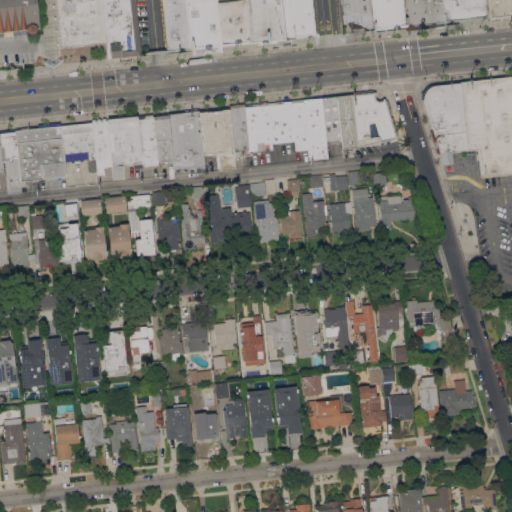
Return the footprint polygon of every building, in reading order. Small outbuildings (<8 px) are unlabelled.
[(34,33),(33,33),(31,34),(28,34),(26,33),(25,32),(24,29),(0,31),(0,0),(34,0),(38,32),(34,33)] [(107,59),(105,43),(62,48),(57,0),(103,0),(110,58),(107,59)] [(103,0),(134,0),(141,55),(110,58),(103,0)] [(166,50),(160,0),(186,0),(191,48),(166,50)] [(186,0),(217,0),(222,46),(221,49),(191,52),(191,48),(186,0)] [(245,0),(250,43),(222,46),(217,0),(218,3),(245,0)] [(280,0),(284,39),(277,40),(277,43),(259,45),(259,43),(250,43),(245,0),(280,0)] [(280,0),(312,0),(316,36),(284,39),(280,0)] [(365,29),(364,28),(353,30),(352,31),(351,31),(351,30),(351,29),(347,23),(346,25),(344,25),(343,25),(342,24),(342,23),(339,0),(369,0),(372,28),(365,29)] [(369,0),(403,0),(405,17),(406,17),(407,26),(373,30),(372,28),(369,0)] [(409,17),(407,0),(441,0),(444,23),(407,26),(406,17),(409,17)] [(483,0),(485,17),(458,19),(458,22),(444,23),(441,0),(483,0)] [(511,15),(488,18),(486,0),(511,0),(511,15)] [(511,170),(481,174),(479,150),(475,150),(475,153),(468,154),(467,151),(452,153),(454,164),(442,165),(439,153),(437,154),(431,131),(433,130),(424,101),(424,100),(421,100),(422,96),(423,93),(423,91),(425,89),(428,86),(431,84),(435,84),(435,85),(460,83),(460,82),(511,76),(511,170)] [(352,95),(353,95),(353,92),(359,91),(359,95),(360,95),(360,91),(366,91),(366,94),(367,94),(367,91),(373,90),(373,93),(374,93),(376,94),(378,93),(380,92),(381,93),(383,94),(383,95),(384,97),(383,99),(386,100),(386,101),(388,101),(392,113),(390,113),(391,118),(393,117),(398,134),(396,135),(397,138),(380,143),(379,142),(364,144),(364,140),(357,140),(358,148),(357,148),(352,95)] [(326,141),(321,98),(330,97),(329,94),(336,93),(336,96),(341,140),(340,141),(340,140),(326,141)] [(341,95),(341,96),(344,96),(344,95),(352,94),(352,95),(357,148),(342,149),(341,140),(336,96),(341,95)] [(321,98),(326,141),(327,158),(309,160),(308,150),(296,151),(295,142),(290,101),(321,98)] [(264,145),(260,104),(290,101),(295,142),(272,144),(273,150),(270,150),(270,145),(264,145)] [(234,154),(229,107),(230,107),(229,105),(244,104),(249,151),(249,153),(246,154),(245,150),(242,150),(242,153),(234,154)] [(249,151),(244,104),(245,104),(245,105),(260,104),(264,145),(265,150),(257,151),(257,150),(249,151)] [(203,154),(198,111),(229,107),(234,154),(236,169),(221,171),(220,168),(217,168),(216,158),(219,157),(219,155),(217,155),(217,153),(203,154)] [(188,168),(188,171),(184,171),(184,169),(174,170),(173,161),(168,113),(168,114),(198,111),(203,154),(204,167),(188,168)] [(158,163),(152,114),(153,114),(159,114),(160,115),(162,115),(162,114),(168,113),(173,161),(167,162),(168,163),(164,163),(164,162),(158,163)] [(158,165),(143,167),(143,163),(142,164),(137,115),(145,114),(145,115),(152,114),(158,163),(158,165)] [(142,164),(127,165),(127,164),(124,164),(123,164),(124,178),(123,178),(124,179),(114,180),(114,179),(113,179),(112,167),(111,167),(106,118),(108,119),(108,121),(108,118),(119,117),(119,119),(128,118),(128,116),(137,115),(142,164)] [(91,121),(92,121),(92,120),(93,120),(94,120),(95,120),(96,121),(96,122),(96,123),(97,123),(97,121),(97,120),(98,119),(100,119),(101,119),(101,120),(102,121),(102,122),(103,120),(103,119),(105,118),(106,118),(111,167),(104,167),(105,175),(97,176),(97,171),(96,171),(91,121)] [(91,121),(96,171),(89,172),(88,161),(89,160),(89,159),(83,160),(83,161),(81,161),(80,159),(76,124),(77,123),(77,122),(81,121),(81,122),(91,121),(91,123),(91,121)] [(21,187),(26,186),(26,181),(58,178),(58,179),(61,179),(61,177),(66,177),(65,162),(61,126),(60,126),(60,123),(38,125),(38,128),(34,129),(34,128),(15,130),(21,187)] [(61,126),(64,126),(64,125),(76,124),(80,159),(74,160),(75,162),(72,162),(71,161),(65,162),(61,126)] [(21,193),(8,194),(6,176),(7,176),(5,162),(3,162),(4,172),(0,172),(0,131),(15,130),(21,187),(21,193)] [(362,170),(364,184),(350,185),(348,172),(362,170)] [(374,186),(373,173),(385,172),(386,185),(374,186)] [(331,191),(329,174),(335,173),(335,176),(347,175),(348,189),(331,191)] [(323,187),(311,188),(310,175),(322,174),(323,187)] [(300,191),(288,192),(287,180),(298,179),(300,191)] [(265,182),(266,195),(252,197),(250,184),(265,182)] [(252,206),(238,208),(236,194),(235,189),(238,189),(238,185),(249,184),(252,206)] [(193,200),(193,198),(191,198),(190,187),(203,186),(205,199),(193,200)] [(376,226),(369,226),(370,230),(356,232),(353,200),(352,190),(367,188),(368,198),(373,197),(376,226)] [(166,204),(154,205),(152,193),(165,191),(166,204)] [(152,205),(140,207),(138,194),(151,192),(152,205)] [(313,201),(324,200),(324,205),(326,205),(327,215),(325,215),(327,228),(317,229),(317,231),(316,232),(316,235),(314,235),(314,236),(309,237),(309,236),(307,236),(305,212),(304,212),(303,194),(312,193),(313,201)] [(220,238),(221,242),(218,242),(218,243),(214,243),(214,242),(211,242),(209,218),(206,195),(216,194),(217,196),(218,196),(219,200),(220,200),(221,214),(221,208),(231,207),(232,214),(242,213),(242,211),(246,210),(246,212),(249,212),(251,235),(248,235),(220,238)] [(125,196),(127,211),(106,213),(105,198),(125,196)] [(401,196),(401,202),(403,202),(403,199),(408,199),(408,197),(411,197),(411,199),(412,199),(412,202),(413,202),(415,219),(405,220),(405,219),(393,220),(393,221),(390,221),(391,226),(388,226),(388,227),(384,228),(384,226),(381,227),(380,220),(381,220),(379,206),(378,196),(387,196),(387,197),(401,196)] [(100,199),(102,213),(82,216),(81,201),(100,199)] [(276,219),(277,219),(278,221),(277,222),(278,240),(258,242),(254,201),(268,200),(268,203),(275,202),(276,219)] [(62,203),(63,216),(76,215),(75,202),(62,203)] [(350,202),(352,213),(349,213),(351,232),(342,233),(341,231),(333,232),(331,215),(330,215),(329,205),(350,202)] [(179,204),(188,204),(188,209),(190,209),(190,214),(193,214),(193,218),(198,217),(197,212),(198,212),(197,210),(202,210),(205,243),(195,244),(195,249),(184,250),(179,204)] [(30,217),(18,218),(17,206),(29,205),(30,217)] [(80,222),(69,223),(68,211),(79,210),(80,222)] [(302,237),(292,239),(292,238),(290,238),(289,235),(283,235),(281,217),(290,216),(289,211),(300,210),(302,237)] [(46,214),(48,227),(44,227),(44,228),(33,229),(31,216),(46,214)] [(180,240),(178,240),(179,249),(169,250),(168,243),(165,243),(164,241),(159,242),(157,219),(164,219),(164,222),(169,222),(169,218),(175,218),(175,221),(178,221),(180,240)] [(131,256),(119,257),(119,256),(111,257),(108,227),(119,226),(119,224),(128,223),(131,256)] [(156,250),(147,251),(147,253),(145,253),(145,254),(142,254),(142,255),(138,255),(137,255),(135,255),(131,224),(141,223),(142,232),(154,230),(156,250)] [(107,258),(93,260),(93,259),(87,260),(84,230),(95,229),(95,227),(104,226),(107,258)] [(9,268),(0,268),(0,229),(5,229),(9,268)] [(77,253),(83,252),(84,261),(62,263),(61,248),(60,248),(59,236),(60,236),(60,231),(70,230),(70,235),(76,235),(77,253)] [(28,260),(28,266),(19,267),(19,265),(12,266),(9,234),(26,232),(29,255),(34,254),(35,259),(28,260)] [(34,254),(35,254),(33,240),(55,238),(58,265),(49,266),(48,265),(40,266),(40,264),(35,264),(35,259),(34,254)] [(348,317),(346,301),(352,300),(352,298),(355,298),(356,309),(354,309),(355,314),(364,313),(363,305),(372,304),(378,361),(370,362),(369,345),(367,345),(367,343),(366,344),(365,343),(364,343),(363,337),(366,337),(365,332),(359,333),(359,332),(354,333),(352,316),(348,317)] [(378,335),(377,327),(379,327),(376,304),(401,300),(402,312),(398,313),(400,328),(398,328),(398,330),(393,331),(393,328),(386,329),(386,334),(378,335)] [(438,300),(440,318),(451,317),(453,343),(445,343),(444,335),(441,333),(438,333),(436,331),(433,331),(433,333),(431,334),(419,335),(419,331),(414,331),(413,327),(409,327),(408,313),(407,314),(406,311),(405,311),(405,307),(407,307),(406,300),(417,300),(417,302),(438,300)] [(350,351),(343,352),(343,347),(338,347),(338,346),(331,346),(331,339),(329,339),(329,338),(328,338),(327,337),(326,337),(324,309),(329,308),(329,309),(336,308),(336,307),(345,306),(350,351)] [(321,337),(312,337),(313,346),(306,347),(306,342),(300,342),(298,322),(293,323),(292,314),(309,313),(309,310),(318,309),(321,337)] [(285,357),(277,358),(276,347),(273,348),(272,333),(266,333),(265,322),(277,321),(276,314),(289,313),(294,355),(295,354),(296,362),(286,363),(285,357)] [(255,324),(264,324),(265,339),(261,340),(262,347),(242,349),(241,341),(239,341),(239,333),(241,333),(240,323),(246,322),(245,317),(255,316),(255,324)] [(237,342),(233,343),(233,348),(221,350),(220,346),(216,347),(214,324),(225,323),(225,319),(235,319),(237,342)] [(190,323),(190,321),(195,320),(195,322),(206,321),(209,347),(208,347),(208,350),(185,353),(182,323),(190,323)] [(154,339),(148,339),(149,352),(140,353),(141,363),(141,368),(133,369),(131,340),(129,340),(128,326),(139,325),(139,326),(147,325),(147,327),(153,326),(154,339)] [(160,335),(162,335),(161,329),(163,329),(163,326),(178,325),(181,352),(162,354),(160,335)] [(110,362),(109,354),(103,355),(102,348),(103,347),(100,332),(110,331),(110,337),(115,336),(114,332),(121,331),(122,336),(121,336),(123,345),(124,351),(123,351),(124,360),(110,362)] [(72,336),(76,335),(76,334),(83,334),(86,334),(87,343),(96,342),(100,379),(77,382),(72,336)] [(48,364),(47,349),(46,349),(45,338),(59,337),(60,345),(68,344),(69,350),(70,350),(70,353),(69,353),(70,362),(73,382),(50,385),(48,364)] [(14,365),(16,365),(17,383),(9,383),(9,385),(0,386),(0,340),(10,339),(10,342),(12,342),(14,365)] [(41,349),(42,364),(43,363),(45,385),(22,387),(20,366),(21,366),(19,349),(27,348),(26,340),(40,339),(41,349)] [(406,346),(407,360),(395,362),(394,347),(406,346)] [(364,361),(353,362),(352,350),(363,349),(364,361)] [(307,350),(309,350),(311,361),(309,361),(309,362),(297,363),(296,351),(307,350)] [(336,351),(338,364),(326,365),(324,352),(336,351)] [(226,368),(214,369),(213,357),(225,355),(226,368)] [(269,372),(254,373),(252,360),(268,358),(269,372)] [(450,373),(450,371),(445,372),(444,365),(449,365),(449,361),(462,359),(464,371),(450,373)] [(154,386),(152,362),(157,361),(166,360),(169,385),(159,386),(154,386)] [(281,360),(282,372),(270,373),(269,361),(281,360)] [(411,375),(410,364),(422,363),(423,374),(411,375)] [(382,382),(370,384),(368,368),(380,366),(382,382)] [(395,380),(383,382),(382,368),(393,367),(395,380)] [(212,380),(190,383),(189,370),(197,369),(197,371),(211,370),(212,380)] [(130,372),(131,383),(119,385),(118,373),(130,372)] [(320,375),(322,392),(303,394),(301,377),(320,375)] [(435,376),(440,414),(422,416),(419,384),(420,380),(422,380),(421,377),(435,376)] [(459,409),(459,414),(442,416),(439,391),(455,389),(454,380),(465,379),(466,390),(472,390),(473,396),(475,396),(476,407),(459,409)] [(189,386),(189,384),(199,383),(199,385),(201,397),(189,399),(188,387),(189,387),(189,386)] [(228,394),(217,395),(215,384),(227,383),(228,394)] [(286,427),(278,428),(278,426),(278,420),(273,388),(296,385),(297,392),(298,406),(297,406),(299,421),(301,432),(287,434),(286,427)] [(361,428),(358,402),(360,402),(358,386),(369,385),(369,387),(375,387),(376,395),(379,395),(381,411),(385,410),(386,421),(382,421),(383,425),(361,428)] [(249,427),(250,427),(249,412),(248,412),(246,392),(269,389),(272,427),(272,428),(263,430),(264,437),(251,438),(249,427)] [(153,405),(152,402),(153,402),(152,393),(160,392),(161,400),(161,404),(153,405)] [(412,418),(398,420),(397,416),(391,417),(389,395),(410,393),(412,418)] [(246,426),(247,426),(247,435),(245,435),(245,436),(241,436),(240,435),(238,436),(238,435),(236,435),(236,439),(226,440),(225,429),(226,429),(225,421),(224,422),(223,410),(226,409),(226,405),(233,405),(233,400),(236,400),(236,398),(244,397),(245,404),(244,405),(246,426)] [(80,414),(78,399),(90,398),(90,403),(92,402),(93,412),(91,412),(91,413),(80,414)] [(339,410),(344,409),(344,413),(351,412),(352,425),(318,428),(317,429),(316,429),(314,429),(313,428),(310,429),(307,401),(338,398),(339,410)] [(44,402),(44,405),(40,405),(41,416),(25,418),(24,404),(44,402)] [(173,408),(173,405),(186,403),(187,406),(188,406),(193,446),(183,447),(182,441),(176,441),(176,438),(167,439),(167,438),(165,422),(166,422),(164,409),(173,408)] [(155,428),(158,428),(160,441),(155,442),(156,449),(142,450),(141,447),(140,448),(140,442),(140,441),(139,430),(138,430),(136,407),(146,406),(147,412),(153,411),(155,428)] [(219,438),(210,439),(210,436),(193,437),(192,430),(197,429),(196,416),(201,416),(201,414),(210,413),(210,415),(217,414),(219,438)] [(85,456),(82,420),(96,419),(96,416),(101,416),(104,438),(109,437),(109,443),(97,444),(98,448),(95,448),(96,455),(85,456)] [(66,417),(66,421),(77,419),(77,424),(78,423),(80,442),(71,443),(70,443),(69,443),(69,445),(70,445),(72,458),(57,460),(57,457),(56,443),(58,443),(55,419),(66,417)] [(21,418),(21,423),(22,423),(26,463),(16,464),(16,463),(3,464),(1,451),(2,451),(1,441),(6,441),(4,420),(21,418)] [(39,458),(38,458),(37,459),(33,460),(31,459),(28,437),(27,437),(26,423),(35,422),(35,421),(41,420),(43,433),(49,432),(52,457),(45,458),(46,461),(39,462),(39,458)] [(137,450),(135,450),(135,451),(128,452),(128,451),(112,452),(110,424),(116,423),(116,422),(135,420),(137,450)] [(495,488),(497,509),(484,510),(484,504),(471,506),(472,511),(462,511),(459,484),(469,482),(469,486),(483,484),(483,487),(485,487),(486,488),(487,489),(495,488)] [(427,511),(429,511),(429,504),(423,504),(422,497),(440,495),(439,487),(441,487),(440,486),(445,485),(445,487),(448,486),(449,498),(450,511),(427,511)] [(423,511),(401,511),(399,490),(420,488),(423,511)] [(387,496),(388,511),(369,511),(368,497),(387,496)] [(360,498),(362,511),(363,511),(344,511),(342,511),(341,502),(350,501),(350,499),(360,498)] [(338,511),(317,511),(317,505),(326,505),(325,502),(329,502),(329,501),(337,500),(338,511)] [(290,511),(290,510),(297,509),(296,504),(310,503),(310,511),(290,511)]
